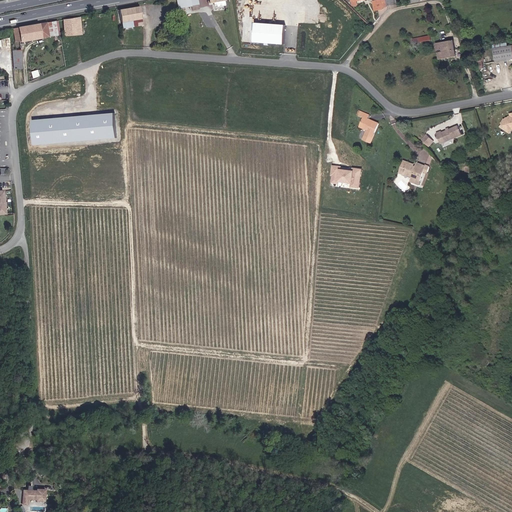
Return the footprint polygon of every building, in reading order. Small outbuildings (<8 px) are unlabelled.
[(198,0),(178,0),(179,9),(192,6),(193,10),(200,10),(198,0)] [(397,0),(377,0),(374,0),(376,11),(389,9),(388,6),(398,4),(397,0)] [(140,6),(120,10),(123,22),(144,19),(140,6)] [(83,35),(81,17),(64,20),(65,35),(83,35)] [(57,21),(13,28),(15,42),(61,36),(57,21)] [(283,24),(254,22),(253,41),(282,43),(283,24)] [(414,39),(415,44),(435,41),(434,36),(414,39)] [(455,40),(437,43),(440,61),(459,57),(455,40)] [(498,61),(511,59),(511,45),(496,49),(498,61)] [(14,68),(23,67),(21,49),(12,50),(14,68)] [(372,115),(363,111),(361,117),(362,117),(358,127),(366,130),(362,139),(370,143),(379,123),(370,119),(372,115)] [(511,112),(511,113),(511,115),(510,116),(510,117),(507,117),(506,119),(505,118),(502,123),(503,124),(501,127),(511,134),(511,132),(511,112)] [(443,131),(437,133),(442,144),(464,135),(459,125),(450,129),(450,127),(447,129),(448,130),(443,132),(443,131)] [(427,134),(421,140),(429,148),(436,142),(427,134)] [(418,165),(405,160),(400,173),(413,178),(412,182),(421,185),(425,172),(429,174),(432,166),(419,162),(418,165)] [(361,168),(352,167),(351,169),(340,168),(341,166),(331,165),(330,182),(339,183),(339,181),(350,182),(349,187),(359,188),(361,168)] [(45,502),(46,491),(37,490),(37,492),(24,491),(23,505),(28,505),(28,500),(37,500),(37,502),(45,502)]
